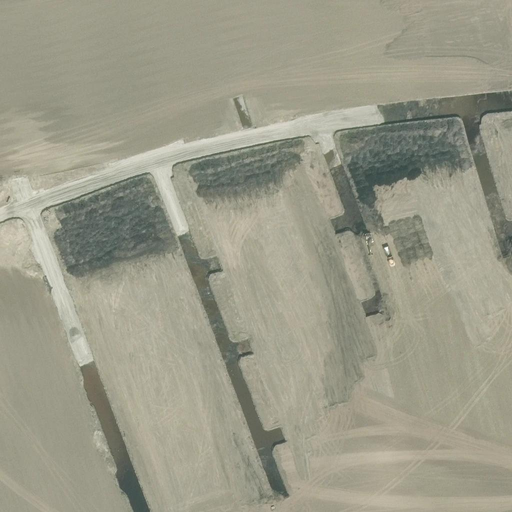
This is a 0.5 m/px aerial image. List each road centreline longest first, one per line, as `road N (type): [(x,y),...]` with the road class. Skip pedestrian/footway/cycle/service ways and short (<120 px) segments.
road 1 (residential): [(459,511),(317,126)]
road 2 (residential): [(159,160),(285,507),(273,511)]
road 3 (residential): [(139,511),(26,207)]
road 4 (residential): [(159,160),(317,126)]
road 5 (residential): [(466,107),(511,261)]
road 6 (residential): [(317,126),(466,107)]
road 7 (residential): [(26,207),(159,160)]
